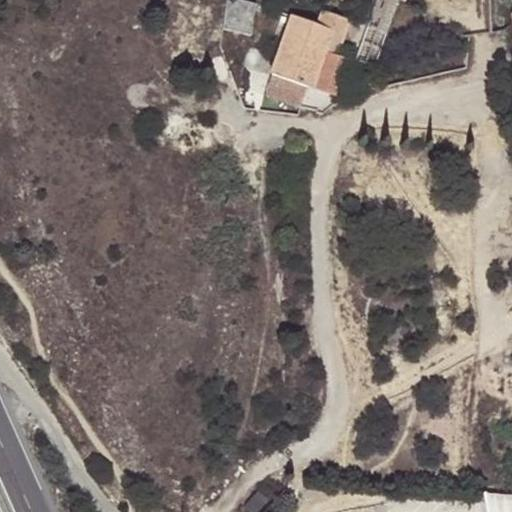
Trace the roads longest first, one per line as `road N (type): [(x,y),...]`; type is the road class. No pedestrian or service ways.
road 1 (unclassified): [(221,511),(242,481),(314,441),(335,405),(315,237),(332,133),(371,104),(511,74)]
road 2 (unclassified): [(108,511),(0,359)]
